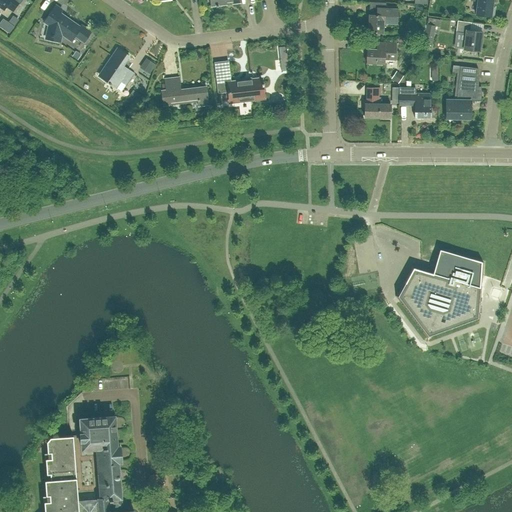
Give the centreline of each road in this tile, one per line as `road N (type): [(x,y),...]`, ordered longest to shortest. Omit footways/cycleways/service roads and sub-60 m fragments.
road 1 (tertiary): [(0,224),(194,174),(329,152)]
road 2 (residential): [(113,0),(183,41),(266,28)]
road 3 (tertiary): [(329,152),(491,155)]
road 4 (residential): [(329,152),(327,25)]
road 5 (residential): [(491,155),(511,31)]
